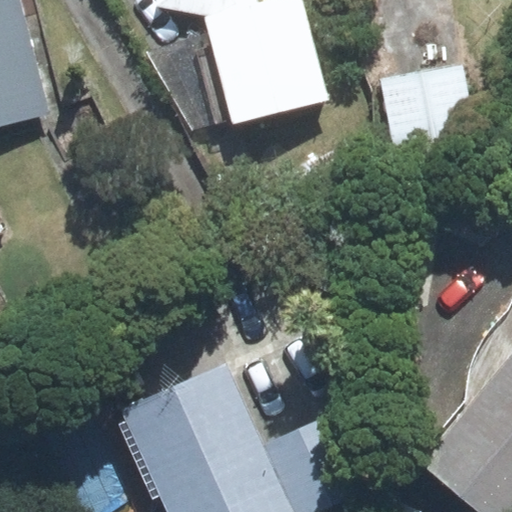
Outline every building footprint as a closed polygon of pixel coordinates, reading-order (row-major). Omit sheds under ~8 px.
[(0,0),(0,120),(49,108),(20,0),(0,0)] [(342,96),(318,0),(283,0),(265,4),(266,0),(182,0),(181,8),(229,17),(253,117),(342,96)] [(465,63),(386,79),(402,159),(482,142),(465,63)] [(0,237),(10,233),(0,206),(0,237)] [(240,374),(149,413),(191,511),(311,511),(364,489),(336,426),(274,452),(240,374)] [(511,385),(455,458),(511,503),(511,385)] [(141,511),(94,404),(48,424),(86,511),(141,511)]
